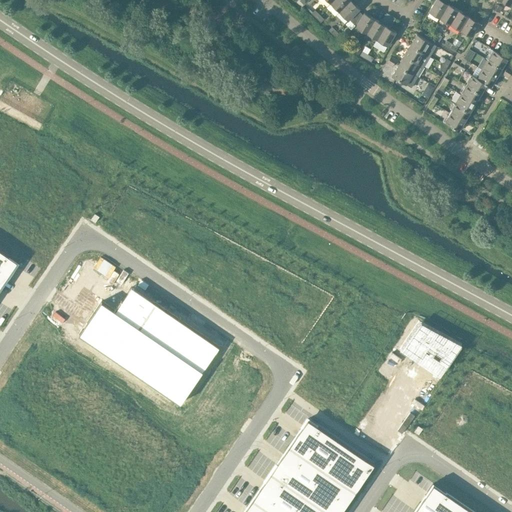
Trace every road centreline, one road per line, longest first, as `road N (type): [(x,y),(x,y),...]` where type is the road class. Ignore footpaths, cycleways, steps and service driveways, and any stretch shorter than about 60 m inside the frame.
road 1 (tertiary): [(511,317),(210,154),(0,20)]
road 2 (unclassified): [(0,353),(84,229),(288,375),(197,511)]
road 3 (residential): [(511,183),(367,85),(262,0)]
road 4 (unclassified): [(364,511),(407,451),(502,511)]
